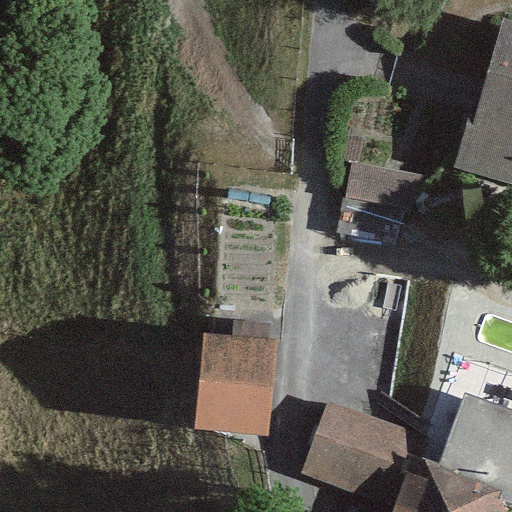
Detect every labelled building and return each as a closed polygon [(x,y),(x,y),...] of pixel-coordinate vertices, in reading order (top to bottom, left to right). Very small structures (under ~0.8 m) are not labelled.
[(511,158),(511,23),(485,17),(450,141),(511,158)] [(334,196),(414,208),(420,171),(339,160),(334,196)] [(167,428),(248,433),(255,330),(174,325),(167,428)] [(478,511),(479,510),(485,511),(506,511),(511,493),(511,412),(439,390),(410,483),(379,474),(368,511),(478,511)] [(366,504),(397,430),(305,393),(275,467),(366,504)]
